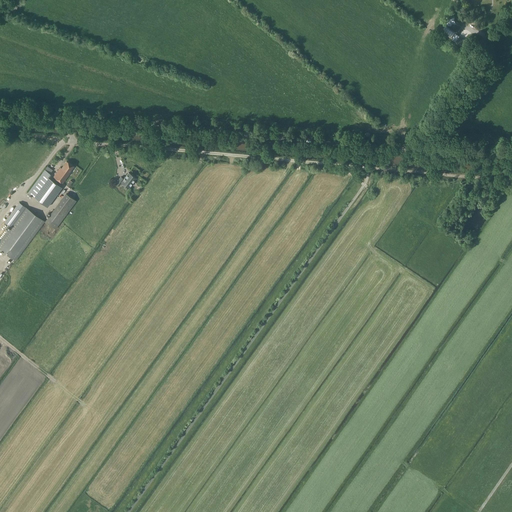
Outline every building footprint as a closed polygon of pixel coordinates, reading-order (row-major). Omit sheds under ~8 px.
[(445,21),(448,25),(451,26),(454,20),(454,19),(455,18),(453,15),(450,15),(445,21)] [(62,167),(61,166),(54,175),(63,182),(70,173),(69,172),(74,165),(67,160),(62,167)] [(28,192),(33,195),(33,196),(47,207),(62,186),(48,176),(50,173),(45,169),(28,192)] [(116,182),(119,185),(122,181),(129,187),(136,178),(129,172),(124,178),(122,176),(116,182)] [(66,193),(49,218),(46,221),(56,228),(58,225),(76,200),(66,193)] [(0,248),(16,260),(44,221),(25,207),(0,241),(0,248)]
